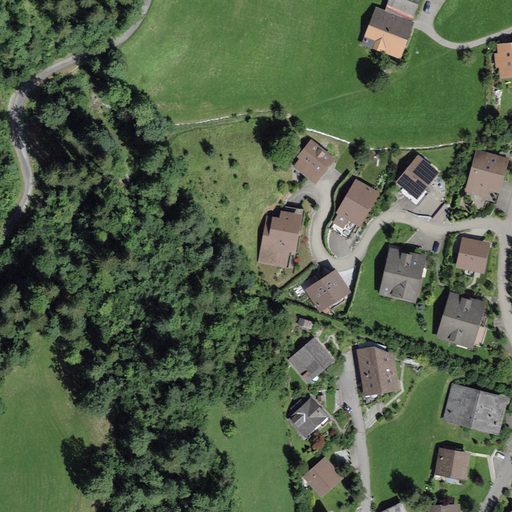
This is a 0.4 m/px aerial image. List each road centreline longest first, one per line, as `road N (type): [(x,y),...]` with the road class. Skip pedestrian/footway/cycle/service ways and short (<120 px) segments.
road 1 (residential): [(303,193),(323,198),(316,237),(328,263),(351,261),(378,223),(395,216),(437,229),(487,222),(503,228),(511,328)]
road 2 (residential): [(0,241),(26,198),(16,123),(22,96),(120,39),(148,0)]
road 3 (residential): [(349,354),(366,511)]
